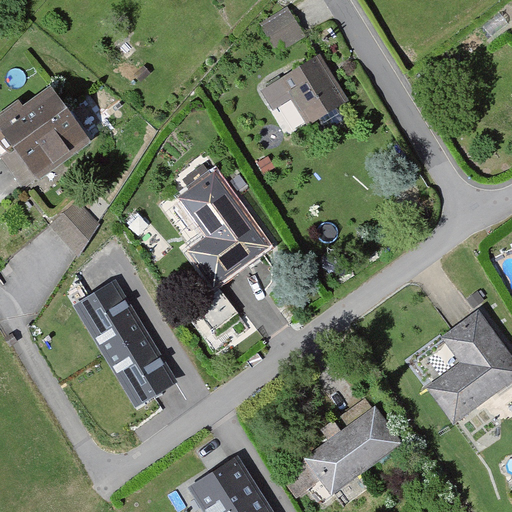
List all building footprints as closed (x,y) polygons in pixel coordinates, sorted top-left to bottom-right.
[(296,6),(263,22),(281,49),(315,31),(296,6)] [(323,58),(288,77),(314,120),(354,100),(323,58)] [(59,89),(7,125),(46,170),(94,134),(59,89)] [(290,101),(277,108),(292,132),(304,124),(290,101)] [(190,183),(180,197),(212,234),(193,248),(223,285),(273,243),(206,160),(185,177),(190,183)] [(78,194),(52,222),(83,253),(105,222),(78,194)] [(114,281),(75,305),(137,406),(176,383),(114,281)] [(430,384),(459,421),(511,379),(511,346),(484,310),(445,333),(465,358),(430,384)] [(378,402),(282,474),(299,494),(324,476),(334,489),(405,441),(378,402)] [(267,511),(234,459),(190,487),(205,511),(267,511)]
